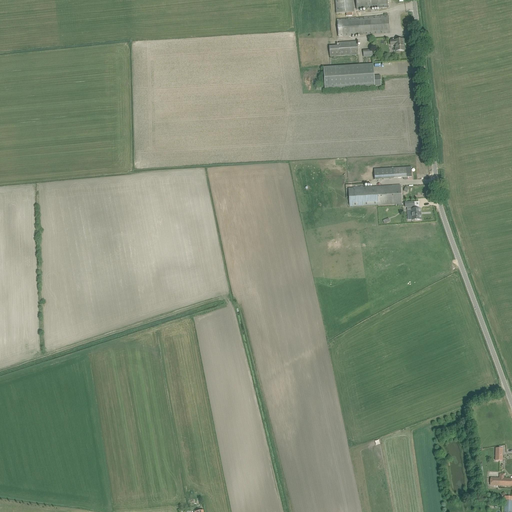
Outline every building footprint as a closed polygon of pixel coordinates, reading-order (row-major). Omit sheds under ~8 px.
[(353,0),(335,0),(336,13),(354,12),(353,0)] [(386,0),(356,0),(357,9),(387,7),(386,0)] [(388,14),(384,14),(384,17),(336,20),(337,37),(389,33),(388,14)] [(395,41),(390,41),(391,45),(395,45),(395,51),(404,51),(404,46),(403,46),(403,40),(395,40),(395,41)] [(334,48),(329,48),(330,56),(333,56),(333,58),(336,58),(336,56),(339,56),(358,55),(357,42),(338,43),(338,45),(334,45),(334,48)] [(375,87),(375,86),(381,86),(380,75),(374,76),(373,64),(323,67),(325,90),(375,87)] [(406,177),(406,167),(374,169),(375,179),(406,177)] [(400,186),(376,187),(349,189),(350,206),(401,203),(400,186)] [(405,203),(405,208),(407,208),(407,210),(411,210),(411,221),(421,220),(421,215),(420,215),(420,209),(414,209),(413,207),(414,207),(414,202),(405,203)] [(490,477),(490,485),(511,486),(511,476),(510,479),(504,478),(504,474),(499,474),(499,478),(490,477)] [(511,511),(511,500),(505,501),(504,501),(503,511),(511,511)]
